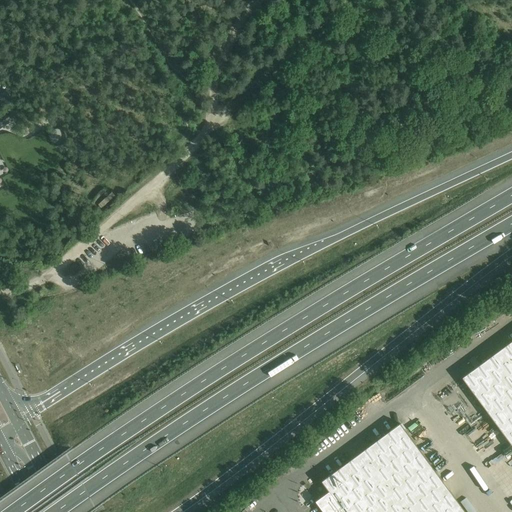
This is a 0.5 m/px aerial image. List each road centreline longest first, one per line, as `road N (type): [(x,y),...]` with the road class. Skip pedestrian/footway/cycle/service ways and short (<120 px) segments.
road 1 (motorway): [(511,195),(206,378),(13,511)]
road 2 (motorway): [(511,155),(268,272),(17,422)]
road 3 (motorway): [(57,511),(221,399),(511,224)]
road 4 (motorway): [(177,511),(511,252)]
road 5 (unclassified): [(296,511),(287,499),(291,484),(511,324)]
road 6 (unclassified): [(139,198),(51,273),(27,287),(0,288)]
road 7 (track): [(210,129),(218,73),(259,0)]
